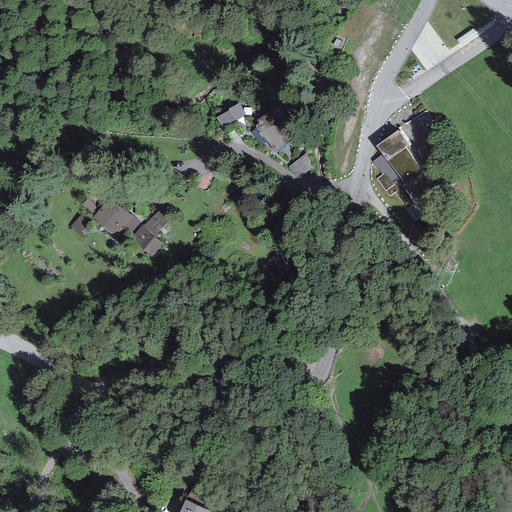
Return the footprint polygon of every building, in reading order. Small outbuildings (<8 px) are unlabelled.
[(243,101),(216,114),(223,128),(250,114),(243,101)] [(279,108),(256,124),(277,153),(299,137),(279,108)] [(386,153),(375,161),(384,174),(378,179),(390,196),(395,192),(415,221),(424,214),(406,188),(409,186),(420,200),(441,186),(431,171),(427,173),(409,147),(412,144),(403,131),(381,146),(386,153)] [(308,151),(289,166),(299,178),(314,169),(308,151)] [(113,197),(95,219),(117,238),(123,231),(131,237),(143,223),(113,197)] [(173,221),(160,209),(133,240),(153,258),(166,245),(158,238),(173,221)] [(82,215),(71,227),(82,239),(94,227),(82,215)] [(212,511),(192,502),(186,511),(212,511)]
